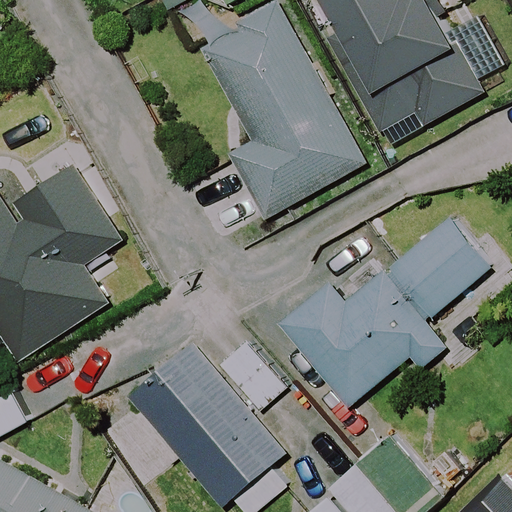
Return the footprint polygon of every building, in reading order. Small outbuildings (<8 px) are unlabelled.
[(258,143),(236,156),(270,219),(368,166),(280,3),(242,24),(247,34),(210,54),(258,143)] [(123,246),(75,169),(17,204),(0,176),(0,336),(18,366),(110,309),(85,270),(123,246)] [(429,324),(498,268),(454,215),(386,271),(366,246),(279,317),(352,407),(409,361),(420,374),(450,349),(429,324)] [(199,348),(136,400),(229,511),(238,506),(242,511),(262,511),(289,490),(273,470),(290,455),(258,416),(289,391),(250,344),(217,371),(199,348)] [(6,374),(0,377),(0,440),(33,423),(6,374)] [(415,511),(440,491),(395,439),(364,465),(335,490),(353,511),(415,511)] [(91,511),(1,461),(0,462),(0,511),(91,511)] [(339,511),(329,500),(315,511),(339,511)]
